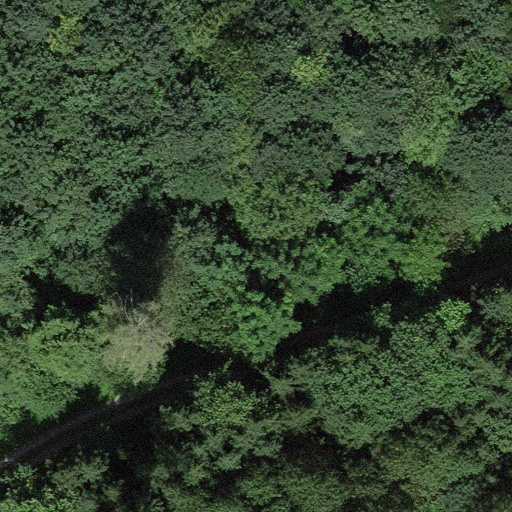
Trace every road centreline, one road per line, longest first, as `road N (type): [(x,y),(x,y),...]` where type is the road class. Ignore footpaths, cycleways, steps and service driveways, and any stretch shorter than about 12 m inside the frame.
road 1 (track): [(511,280),(150,397),(0,480)]
road 2 (track): [(0,239),(67,263),(202,380)]
